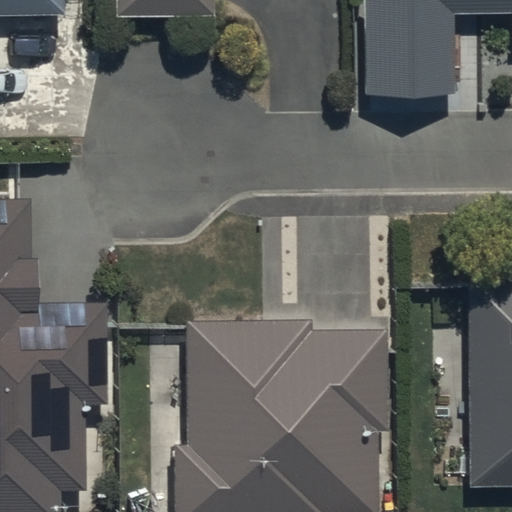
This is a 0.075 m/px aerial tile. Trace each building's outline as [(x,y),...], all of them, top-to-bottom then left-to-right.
[(0,0),(0,11),(63,11),(62,0),(0,0)] [(116,0),(117,13),(213,12),(213,0),(116,0)] [(511,0),(387,0),(388,13),(440,12),(440,23),(490,22),(490,14),(503,13),(504,44),(511,43),(511,0)] [(30,193),(0,193),(0,511),(55,511),(56,485),(81,485),(80,398),(102,398),(101,302),(38,302),(37,254),(30,254),(30,193)] [(511,278),(459,280),(463,488),(511,486),(511,278)] [(312,316),(184,318),(186,439),(173,440),(174,511),(377,511),(376,428),(386,428),(385,325),(312,326),(312,316)]
